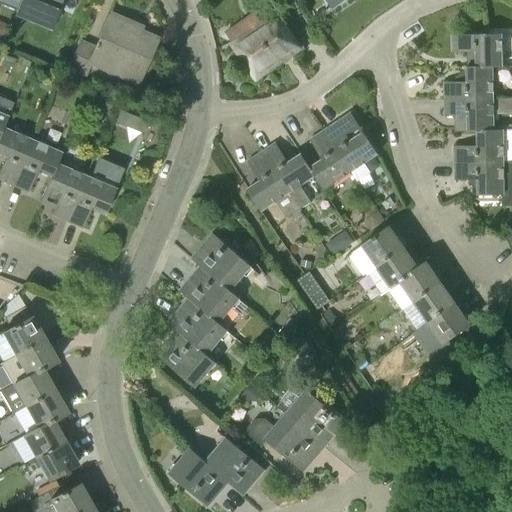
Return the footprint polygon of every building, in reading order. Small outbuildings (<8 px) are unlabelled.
[(0,0),(0,4),(16,12),(17,12),(21,0),(0,0)] [(21,0),(17,12),(16,12),(14,17),(50,31),(59,9),(49,5),(51,0),(21,0)] [(260,22),(231,42),(255,76),(288,53),(290,56),(300,49),(274,12),(260,22)] [(80,42),(68,69),(84,76),(90,63),(109,72),(113,63),(141,75),(156,40),(140,33),(138,36),(127,32),(130,24),(110,15),(95,48),(80,42)] [(468,48),(476,47),(477,67),(494,67),(494,68),(502,68),(502,35),(453,35),(453,53),(468,53),(468,48)] [(459,83),(444,83),(444,101),(494,100),(494,99),(494,68),(494,67),(477,67),(467,67),(468,87),(459,88),(459,83)] [(42,79),(38,87),(49,92),(53,84),(42,79)] [(60,84),(54,95),(65,100),(71,90),(60,84)] [(112,101),(106,98),(101,102),(102,108),(107,110),(112,107),(112,101)] [(477,131),(495,131),(495,130),(494,114),(511,113),(511,98),(494,99),(494,100),(444,101),(444,117),(458,117),(458,132),(455,132),(477,132),(477,131)] [(125,127),(130,115),(120,111),(115,122),(125,127)] [(324,131),(351,172),(378,154),(351,114),(324,131)] [(2,165),(0,170),(0,180),(12,186),(31,140),(3,128),(2,127),(0,131),(0,155),(10,160),(7,167),(2,165)] [(511,129),(495,130),(495,131),(477,131),(477,132),(478,151),(469,151),(469,146),(454,147),(454,164),(505,163),(511,162),(511,129)] [(315,177),(323,190),(351,172),(324,131),(310,141),(318,153),(322,151),(327,158),(311,169),(310,169),(316,177),(315,177)] [(32,169),(50,176),(50,177),(55,165),(56,165),(61,153),(31,140),(12,186),(27,192),(33,179),(29,177),(32,169)] [(289,194),(315,177),(316,177),(310,169),(311,169),(302,155),(284,166),(280,159),(284,156),(276,144),(262,153),(289,194)] [(261,212),(289,194),(262,153),(247,162),(255,175),(260,172),(264,179),(247,190),(261,212)] [(478,196),(505,195),(505,183),(511,182),(511,162),(505,163),(454,164),(455,181),(470,181),(470,176),(478,175),(478,196)] [(55,204),(50,215),(66,222),(85,177),(56,165),(55,165),(50,177),(50,176),(41,198),(55,204)] [(85,177),(66,222),(82,228),(87,214),(83,213),(86,205),(105,213),(115,189),(85,177)] [(395,205),(390,198),(382,204),(386,210),(395,205)] [(384,220),(378,212),(368,219),(375,227),(384,220)] [(369,274),(368,274),(405,249),(390,227),(353,253),(368,275),(369,274)] [(230,293),(232,291),(252,267),(213,234),(191,259),(200,267),(230,293)] [(261,254),(250,239),(243,244),(254,260),(261,254)] [(334,246),(327,251),(331,257),(338,252),(334,246)] [(369,274),(383,295),(400,284),(399,283),(419,270),(418,268),(405,249),(368,274),(369,274)] [(312,262),(301,260),(299,267),(311,269),(312,262)] [(427,263),(418,268),(419,270),(399,283),(400,284),(413,303),(414,303),(442,284),(427,263)] [(189,299),(219,325),(220,323),(240,299),(232,291),(230,293),(200,267),(180,292),(189,299)] [(308,272),(296,280),(303,290),(314,282),(308,272)] [(417,330),(418,331),(456,304),(442,284),(414,303),(413,303),(403,310),(417,330)] [(220,323),(219,325),(189,299),(168,324),(177,332),(207,357),(208,355),(229,332),(220,323)] [(470,325),(456,304),(418,331),(417,330),(413,334),(427,355),(445,343),(454,357),(478,340),(469,326),(470,325)] [(14,355),(43,339),(30,317),(24,306),(4,318),(10,329),(1,334),(13,356),(14,355)] [(331,326),(338,320),(330,310),(323,316),(331,326)] [(292,337),(299,328),(284,315),(277,324),(292,337)] [(156,356),(194,388),(216,363),(208,355),(207,357),(177,332),(156,356)] [(285,341),(275,332),(259,350),(269,359),(285,341)] [(312,349),(296,336),(282,352),(298,365),(312,349)] [(43,339),(14,355),(26,377),(41,369),(42,370),(56,362),(43,339)] [(354,362),(359,370),(365,365),(360,358),(354,362)] [(260,371),(251,363),(248,367),(257,374),(260,371)] [(368,390),(376,385),(383,380),(373,363),(358,373),(368,390)] [(155,368),(140,371),(142,381),(157,378),(155,368)] [(0,393),(12,414),(13,413),(53,391),(42,370),(41,369),(26,377),(18,381),(17,380),(10,384),(11,385),(0,390),(0,393)] [(256,402),(261,396),(249,386),(241,395),(249,402),(256,402)] [(285,414),(324,448),(345,423),(306,390),(285,414)] [(36,428),(37,429),(51,421),(52,421),(66,413),(53,391),(13,413),(25,433),(25,434),(36,428)] [(264,443),(266,441),(302,472),(324,448),(285,414),(274,426),(265,419),(254,419),(247,428),(247,436),(256,443),(264,443)] [(20,435),(34,459),(64,442),(52,421),(51,421),(37,429),(36,428),(25,434),(25,433),(20,435)] [(228,482),(228,483),(243,496),(264,470),(227,438),(205,463),(204,464),(228,482)] [(34,459),(47,482),(77,464),(64,442),(34,459)] [(204,464),(205,463),(191,449),(169,474),(207,507),(228,483),(228,482),(204,464)] [(54,511),(81,511),(91,507),(78,484),(49,501),(54,511)]
